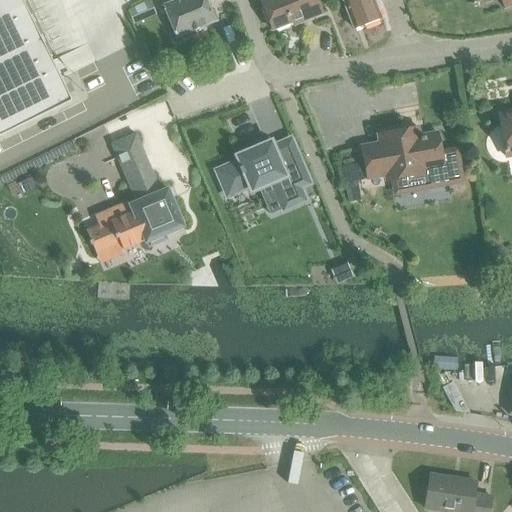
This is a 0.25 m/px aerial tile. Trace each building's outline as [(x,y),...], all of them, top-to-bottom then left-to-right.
[(0,0),(0,136),(71,102),(48,57),(20,0),(0,0)] [(175,41),(216,24),(206,0),(179,0),(161,8),(175,41)] [(260,0),(273,30),(273,31),(302,19),(303,23),(323,14),(316,0),(260,0)] [(341,0),(354,32),(380,22),(371,0),(341,0)] [(511,0),(499,0),(504,10),(511,6),(511,0)] [(511,113),(499,116),(507,159),(511,158),(511,113)] [(380,146),(362,149),(368,182),(386,179),(387,184),(392,183),(425,176),(427,189),(462,183),(457,150),(442,153),(438,135),(420,138),(418,130),(378,137),(380,146)] [(135,135),(111,145),(121,169),(145,158),(135,135)] [(238,161),(215,171),(226,199),(250,189),(251,193),(271,184),(283,212),(307,202),(301,189),(311,185),(291,138),(272,146),(271,142),(236,157),(238,161)] [(98,226),(86,232),(90,241),(88,242),(90,247),(92,246),(96,256),(120,246),(122,250),(144,241),(145,244),(147,243),(149,247),(165,240),(164,236),(183,228),(167,190),(160,193),(150,171),(127,181),(136,203),(129,206),(130,207),(129,207),(108,216),(110,221),(98,226)] [(347,264),(338,268),(345,282),(353,279),(347,264)] [(488,511),(490,498),(471,497),(473,484),(441,481),(441,479),(429,478),(425,511),(488,511)]
